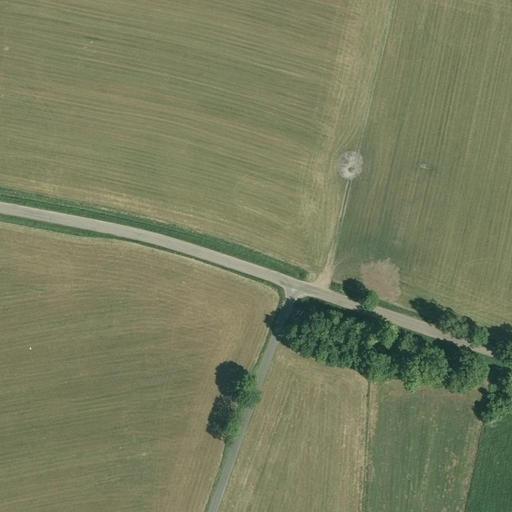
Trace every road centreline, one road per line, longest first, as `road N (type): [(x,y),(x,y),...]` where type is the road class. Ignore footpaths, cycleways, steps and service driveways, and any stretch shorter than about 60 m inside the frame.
road 1 (tertiary): [(0,207),(134,234),(295,284)]
road 2 (unclassified): [(215,511),(295,284)]
road 3 (tertiary): [(511,358),(295,284)]
